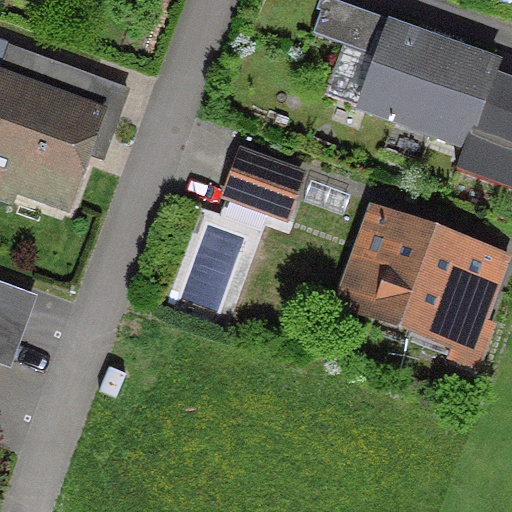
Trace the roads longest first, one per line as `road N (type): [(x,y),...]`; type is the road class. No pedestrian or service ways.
road 1 (residential): [(217,0),(37,511)]
road 2 (residential): [(388,0),(511,43)]
